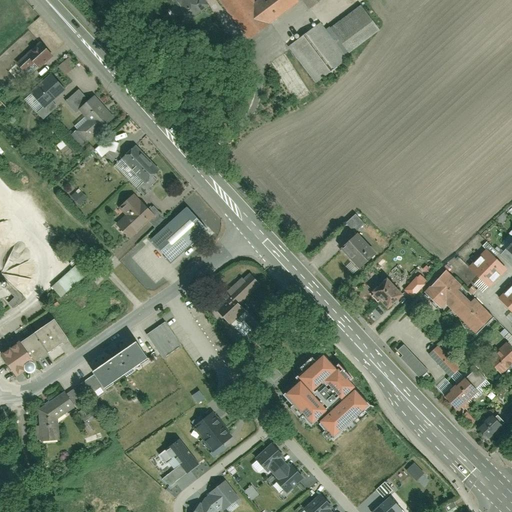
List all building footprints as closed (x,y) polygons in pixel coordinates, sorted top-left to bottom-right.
[(156,0),(153,3),(165,20),(179,9),(184,17),(206,0),(218,0),(251,41),(302,4),(298,0),(254,0),(250,4),(247,0),(156,0)] [(300,0),(306,9),(316,4),(314,0),(300,0)] [(320,22),(287,46),(314,82),(346,58),(344,55),(378,30),(359,4),(325,30),(320,22)] [(54,56),(41,41),(13,63),(22,74),(33,65),(36,69),(54,56)] [(61,76),(74,66),(66,57),(54,67),(61,76)] [(82,75),(74,66),(65,74),(73,83),(82,75)] [(61,86),(51,73),(28,90),(38,103),(61,86)] [(109,120),(90,98),(87,100),(79,90),(65,102),(75,114),(78,111),(87,121),(72,134),(81,145),(109,120)] [(38,112),(46,122),(60,111),(52,101),(38,112)] [(99,156),(109,149),(109,150),(115,146),(108,138),(94,149),(99,156)] [(159,171),(134,144),(112,163),(137,191),(159,171)] [(77,204),(85,197),(77,188),(69,196),(77,204)] [(123,217),(115,224),(128,238),(155,213),(142,199),(138,203),(131,195),(116,210),(123,217)] [(207,226),(187,203),(149,237),(169,260),(207,226)] [(353,232),(360,225),(351,215),(344,222),(353,232)] [(376,256),(357,237),(340,253),(359,272),(376,256)] [(496,262),(486,252),(468,269),(478,279),(496,262)] [(58,297),(85,273),(75,262),(48,287),(58,297)] [(506,272),(496,262),(478,279),(488,289),(506,272)] [(238,302),(259,282),(247,269),(221,294),(223,297),(214,306),(230,322),(244,309),(238,302)] [(494,319),(447,272),(425,295),(441,311),(446,307),(476,337),(494,319)] [(387,282),(371,296),(385,312),(401,298),(387,282)] [(511,287),(500,300),(511,312),(511,287)] [(6,302),(10,307),(18,301),(14,296),(6,302)] [(65,340),(48,315),(22,333),(38,358),(65,340)] [(164,359),(182,347),(165,323),(148,335),(164,359)] [(38,358),(22,333),(0,346),(0,357),(12,375),(38,358)] [(103,388),(146,357),(134,341),(91,371),(94,375),(102,386),(103,388)] [(501,374),(511,363),(511,349),(507,344),(489,360),(501,374)] [(428,373),(403,346),(397,352),(402,358),(401,359),(420,380),(428,373)] [(459,369),(438,347),(429,355),(450,377),(459,369)] [(332,443),(373,409),(359,392),(355,395),(348,387),(353,383),(340,367),(336,370),(323,354),(299,374),(302,378),(281,396),(313,434),(320,428),(332,443)] [(464,377),(444,396),(458,410),(461,407),(463,409),(490,384),(476,369),(465,379),(464,377)] [(102,386),(94,375),(67,393),(75,404),(102,386)] [(58,417),(76,406),(75,404),(67,393),(65,389),(37,408),(38,438),(60,437),(58,417)] [(195,403),(202,398),(197,390),(189,395),(195,403)] [(211,411),(190,427),(212,455),(233,438),(211,411)] [(503,428),(492,416),(478,428),(488,441),(503,428)] [(187,474),(199,465),(180,439),(159,455),(166,465),(175,458),(187,474)] [(285,492),(304,475),(293,464),(289,468),(278,456),(281,453),(271,442),(255,458),(266,470),(268,468),(274,475),(272,478),(285,492)] [(405,469),(422,487),(430,480),(412,462),(405,469)] [(193,511),(216,511),(220,508),(222,510),(236,500),(224,481),(209,493),(210,495),(203,504),(199,502),(193,511)] [(382,482),(374,489),(382,497),(390,489),(382,482)] [(250,484),(243,491),(250,499),(257,493),(250,484)] [(333,511),(330,508),(332,507),(319,493),(302,508),(305,511),(333,511)] [(372,511),(404,511),(390,496),(372,511)]
